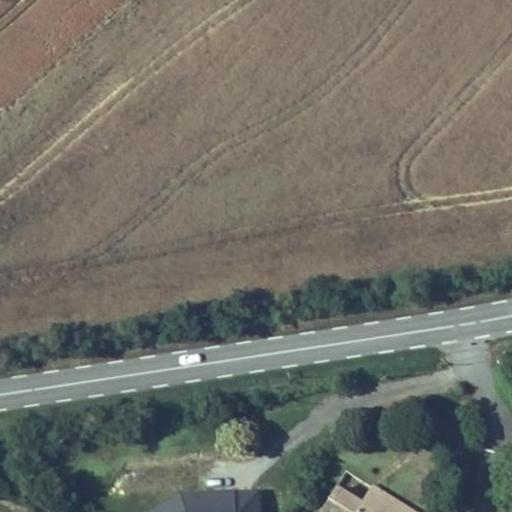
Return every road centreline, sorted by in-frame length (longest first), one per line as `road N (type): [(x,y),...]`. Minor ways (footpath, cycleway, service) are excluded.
road 1 (tertiary): [(0,394),(511,314)]
road 2 (unknown): [(506,315),(499,385),(486,397),(383,423),(280,474),(210,475)]
